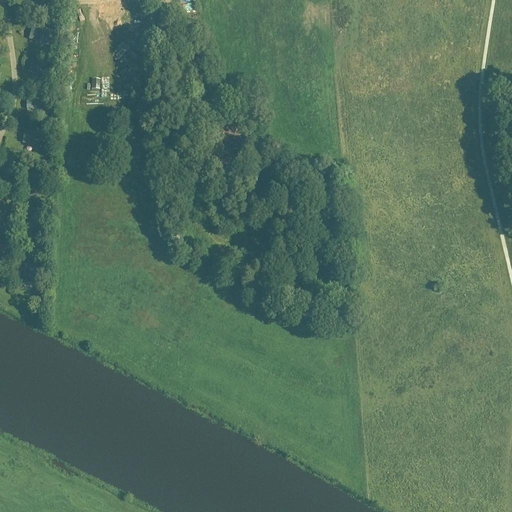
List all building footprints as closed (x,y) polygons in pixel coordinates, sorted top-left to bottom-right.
[(51,33),(32,28),(28,40),(47,45),(51,33)] [(52,69),(33,61),(30,69),(49,77),(52,69)] [(46,139),(59,139),(59,128),(46,128),(46,139)] [(45,134),(26,130),(23,143),(42,146),(45,134)] [(14,165),(7,162),(1,180),(8,183),(14,165)] [(34,172),(23,174),(27,197),(38,195),(34,172)] [(8,206),(0,204),(0,224),(4,225),(8,206)] [(44,220),(35,217),(29,236),(38,239),(44,220)] [(2,231),(0,235),(0,268),(15,238),(2,231)] [(32,248),(22,243),(6,278),(16,283),(32,248)] [(49,256),(40,252),(25,286),(38,295),(49,256)]
